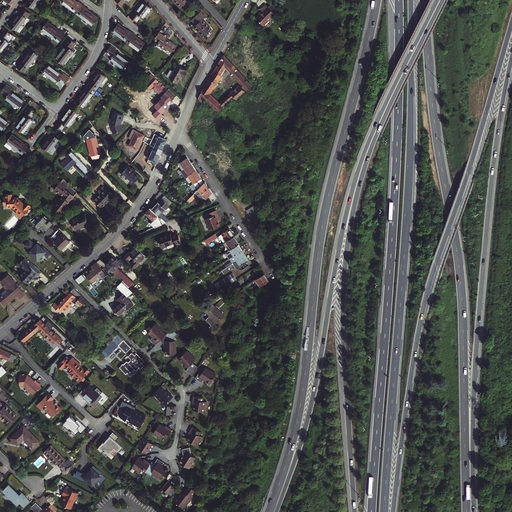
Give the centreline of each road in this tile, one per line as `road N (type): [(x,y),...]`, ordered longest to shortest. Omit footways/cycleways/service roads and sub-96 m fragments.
road 1 (motorway): [(438,0),(351,190),(311,404),(276,511)]
road 2 (trunk): [(443,0),(374,139),(346,248),(354,511)]
road 3 (motorway): [(376,0),(321,228),(297,421),(268,511)]
road 4 (motorway): [(466,511),(461,291),(423,0)]
road 5 (trunk): [(383,511),(408,186),(410,0)]
road 6 (trunk): [(398,0),(393,220),(371,511)]
road 7 (trunk): [(393,511),(427,289),(511,24)]
road 8 (trunk): [(473,511),(477,330),(511,55)]
road 9 (residential): [(68,276),(180,386),(174,448),(159,453)]
road 10 (residential): [(178,129),(280,289)]
road 11 (tertiary): [(178,129),(132,217),(68,276)]
